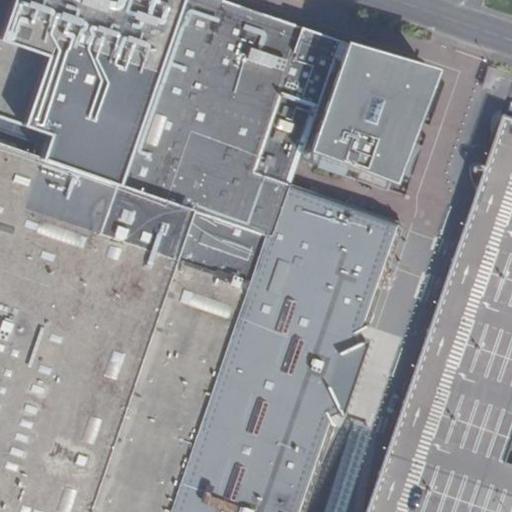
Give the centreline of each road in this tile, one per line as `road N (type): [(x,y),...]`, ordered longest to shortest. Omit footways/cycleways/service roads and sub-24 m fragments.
road 1 (unknown): [(477,32),(420,200),(426,266)]
road 2 (residential): [(511,49),(391,0)]
